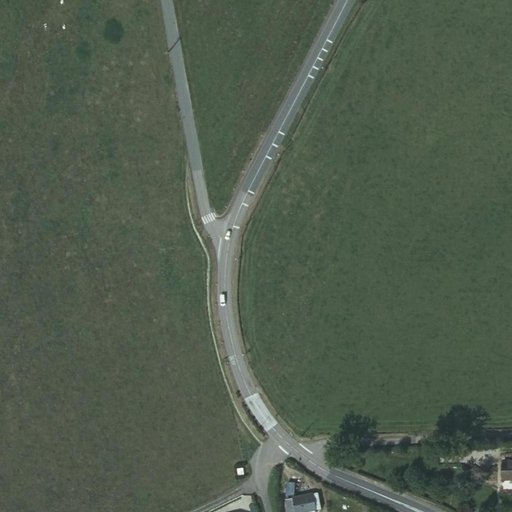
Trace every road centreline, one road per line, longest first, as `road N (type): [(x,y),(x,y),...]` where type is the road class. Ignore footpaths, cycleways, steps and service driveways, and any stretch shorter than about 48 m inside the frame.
road 1 (secondary): [(344,0),(228,241)]
road 2 (unclassified): [(228,241),(209,222),(195,168),(166,0)]
road 3 (secondary): [(228,241),(228,333),(249,395),(284,440)]
road 4 (unclassified): [(305,458),(326,441),(511,436)]
road 5 (secondary): [(305,458),(420,511)]
